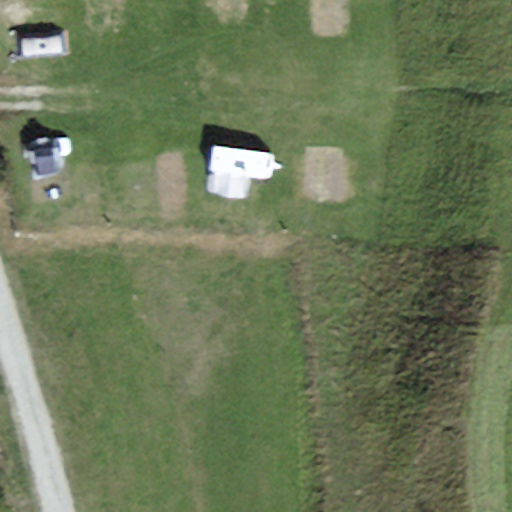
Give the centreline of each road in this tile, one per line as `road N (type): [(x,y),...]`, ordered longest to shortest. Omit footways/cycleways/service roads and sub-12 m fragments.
road 1 (track): [(0,308),(56,511)]
road 2 (track): [(0,97),(121,88)]
